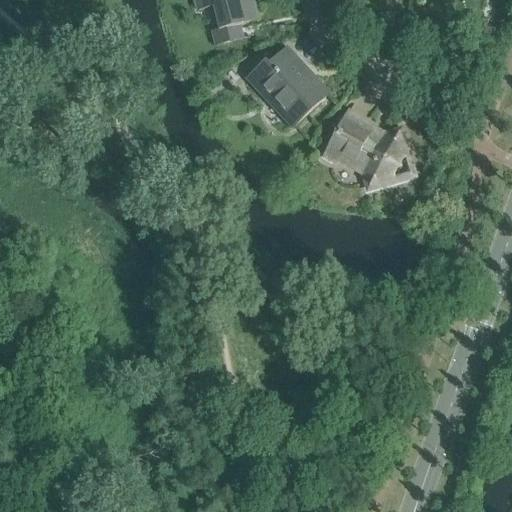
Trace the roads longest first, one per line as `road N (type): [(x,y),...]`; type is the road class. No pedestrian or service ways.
road 1 (tertiary): [(416,511),(511,247)]
road 2 (residential): [(411,83),(425,56),(461,56),(467,73),(460,90),(427,94)]
road 3 (residential): [(411,83),(371,68),(310,0)]
